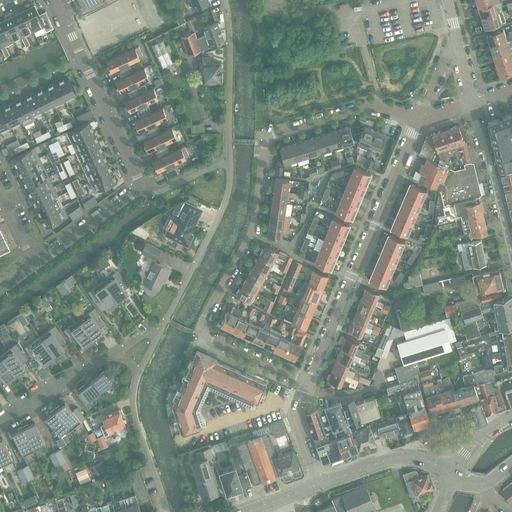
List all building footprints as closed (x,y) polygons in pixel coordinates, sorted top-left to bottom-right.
[(72,0),(80,16),(86,13),(107,3),(112,0),(72,0)] [(189,0),(194,9),(211,3),(209,0),(189,0)] [(496,9),(494,3),(479,8),(482,18),(497,13),(502,11),(501,7),(496,9)] [(0,21),(0,22),(3,21),(13,16),(24,11),(34,6),(37,12),(39,16),(39,15),(45,12),(39,15),(34,5),(0,21)] [(34,6),(24,11),(26,17),(33,31),(43,26),(46,32),(53,28),(46,11),(45,12),(39,15),(39,16),(37,12),(34,6)] [(21,36),(23,42),(27,40),(25,34),(33,31),(26,17),(24,11),(13,16),(16,22),(23,35),(21,36)] [(503,15),(502,11),(497,13),(482,18),(485,27),(500,23),(498,16),(503,15)] [(13,40),(21,36),(23,35),(16,22),(13,16),(3,21),(6,27),(13,40)] [(197,38),(194,32),(190,20),(186,22),(190,30),(183,33),(184,36),(180,37),(187,56),(201,51),(197,38)] [(0,47),(3,52),(7,50),(4,45),(13,40),(6,27),(3,21),(0,22),(0,40),(2,46),(0,47)] [(225,42),(218,23),(203,28),(205,35),(197,38),(201,51),(210,47),(225,42)] [(511,31),(508,33),(509,35),(504,36),(504,34),(502,30),(487,35),(491,45),(506,41),(511,38),(511,31)] [(511,45),(511,38),(506,41),(491,45),(494,55),(509,50),(508,47),(511,45)] [(173,63),(163,41),(152,46),(162,68),(173,63)] [(143,57),(138,46),(133,49),(107,61),(112,71),(119,68),(128,64),(137,59),(138,59),(143,57)] [(511,52),(510,53),(509,50),(494,55),(497,65),(511,60),(511,52)] [(202,83),(221,82),(221,74),(221,70),(221,62),(211,63),(211,57),(202,57),(202,63),(201,63),(202,83)] [(511,60),(497,65),(500,75),(511,71),(511,60)] [(116,81),(121,79),(118,72),(130,67),(133,73),(142,69),(143,69),(142,68),(133,72),(131,66),(126,69),(124,65),(119,68),(112,71),(111,71),(111,72),(119,68),(120,71),(118,72),(120,78),(116,81)] [(130,67),(118,72),(121,79),(133,73),(130,67)] [(133,73),(121,79),(116,81),(121,91),(127,88),(133,86),(136,84),(147,79),(148,78),(144,68),(143,69),(142,69),(133,73)] [(168,70),(162,73),(165,80),(172,77),(168,70)] [(0,110),(3,109),(6,107),(10,106),(13,104),(17,102),(20,101),(24,99),(28,97),(31,95),(35,93),(39,92),(42,90),(46,88),(50,86),(53,85),(57,83),(61,81),(64,79),(68,77),(0,110)] [(61,81),(57,83),(65,101),(77,95),(68,77),(64,79),(61,81)] [(50,86),(46,88),(54,106),(65,101),(57,83),(53,85),(50,86)] [(125,101),(126,101),(130,98),(127,92),(140,87),(142,92),(142,93),(151,89),(151,88),(143,92),(140,86),(134,89),(133,86),(127,88),(121,91),(120,91),(121,92),(129,88),(130,91),(127,92),(130,98),(125,101)] [(140,87),(127,92),(130,98),(142,93),(142,92),(140,87)] [(39,92),(35,93),(44,111),(54,106),(46,88),(42,90),(39,92)] [(142,93),(130,98),(126,101),(130,111),(136,108),(145,104),(156,99),(158,98),(153,88),(151,89),(142,93)] [(28,97),(24,99),(33,116),(44,111),(35,93),(31,95),(28,97)] [(35,120),(33,116),(24,99),(20,101),(17,102),(13,104),(22,122),(21,122),(23,125),(35,120)] [(11,127),(21,122),(22,122),(13,104),(10,106),(6,107),(3,109),(11,127)] [(134,120),(134,121),(135,121),(139,118),(137,112),(149,107),(152,113),(160,109),(161,109),(161,108),(152,112),(149,106),(144,108),(142,105),(136,108),(130,111),(138,108),(140,110),(136,112),(139,118),(134,120)] [(149,107),(137,112),(139,118),(152,113),(149,107)] [(160,109),(152,113),(139,118),(135,121),(140,131),(145,128),(151,125),(154,124),(165,119),(166,119),(167,118),(162,108),(161,109),(160,109)] [(0,132),(11,127),(3,109),(0,110),(0,132)] [(94,116),(91,110),(76,116),(79,123),(94,116)] [(511,113),(506,115),(506,116),(500,118),(495,120),(494,120),(488,122),(488,123),(490,132),(492,139),(497,160),(499,171),(502,171),(511,168),(511,113)] [(71,130),(75,140),(76,141),(93,132),(92,129),(90,126),(89,122),(71,130)] [(106,187),(98,190),(116,182),(89,122),(90,126),(92,129),(93,132),(95,136),(96,139),(98,142),(99,145),(101,148),(102,152),(104,155),(105,158),(107,162),(108,165),(110,168),(111,172),(113,175),(115,178),(116,182),(109,185),(106,187)] [(143,140),(143,141),(144,141),(149,138),(146,132),(158,127),(161,133),(170,129),(170,128),(161,132),(158,126),(153,129),(151,125),(145,128),(140,131),(139,131),(139,132),(148,128),(149,130),(145,132),(148,138),(143,140)] [(361,133),(351,136),(354,142),(358,141),(369,146),(375,131),(363,126),(361,133)] [(452,128),(445,130),(446,133),(447,138),(448,140),(450,145),(450,148),(452,151),(455,165),(461,163),(466,162),(468,162),(470,161),(466,142),(464,143),(463,141),(465,139),(461,129),(459,128),(458,126),(454,127),(452,128)] [(158,127),(146,132),(149,138),(161,133),(158,127)] [(349,127),(337,131),(342,146),(354,142),(351,136),(349,127)] [(170,129),(161,133),(149,138),(144,141),(149,151),(155,148),(161,145),(163,144),(174,139),(175,139),(176,138),(171,128),(170,129)] [(429,153),(427,158),(448,166),(455,165),(452,151),(450,148),(450,145),(448,140),(447,138),(446,133),(445,130),(432,134),(427,137),(422,150),(429,153)] [(337,131),(326,134),(331,149),(342,146),(337,131)] [(386,136),(375,131),(369,146),(380,151),(386,136)] [(72,142),(76,152),(80,150),(98,142),(96,139),(95,136),(93,132),(76,141),(75,140),(72,142)] [(326,134),(314,138),(319,153),(331,149),(326,134)] [(314,138),(303,141),(308,157),(319,153),(314,138)] [(303,141),(291,145),(296,160),(308,157),(303,141)] [(76,152),(81,162),(85,160),(102,152),(101,148),(99,145),(98,142),(80,150),(76,152)] [(16,153),(23,150),(20,145),(13,149),(16,153)] [(152,160),(153,161),(153,160),(158,158),(155,152),(167,147),(170,153),(179,149),(179,148),(170,152),(167,146),(163,148),(161,145),(155,148),(149,151),(148,151),(148,152),(157,147),(159,150),(154,152),(157,158),(152,160)] [(284,164),(296,160),(291,145),(280,149),(284,164)] [(184,146),(153,160),(158,171),(166,167),(168,171),(164,172),(167,179),(179,173),(176,167),(172,169),(171,165),(189,156),(184,146)] [(167,147),(155,152),(158,158),(170,153),(167,147)] [(16,165),(18,168),(35,160),(39,158),(34,148),(30,149),(12,158),(14,162),(16,165)] [(81,162),(85,172),(89,170),(97,166),(107,162),(105,158),(104,155),(102,152),(85,160),(81,162)] [(12,158),(46,227),(64,219),(64,218),(56,222),(53,223),(46,227),(44,223),(43,220),(41,217),(40,213),(38,210),(36,207),(35,204),(33,201),(32,197),(30,194),(29,191),(27,188),(25,184),(24,181),(22,178),(21,175),(19,172),(18,168),(16,165),(14,162),(12,158)] [(44,168),(39,158),(35,160),(18,168),(19,172),(21,175),(22,178),(40,169),(40,170),(44,168)] [(471,162),(470,161),(468,162),(466,162),(461,163),(455,165),(448,166),(427,158),(424,166),(421,165),(418,171),(420,172),(421,173),(418,180),(420,181),(438,189),(440,190),(444,205),(454,202),(474,198),(477,197),(478,197),(470,163),(471,162)] [(85,172),(90,181),(93,180),(111,172),(110,168),(108,165),(107,162),(97,166),(89,170),(85,172)] [(355,167),(351,177),(366,184),(370,173),(355,167)] [(44,178),(40,170),(40,169),(22,178),(24,181),(25,184),(27,188),(45,179),(44,178)] [(500,174),(502,183),(511,180),(511,171),(503,173),(500,174)] [(113,175),(111,172),(93,180),(90,181),(95,192),(98,190),(106,187),(109,185),(116,182),(115,178),(113,175)] [(511,225),(511,224),(510,216),(508,208),(506,199),(504,191),(502,183),(500,174),(511,225)] [(48,177),(44,178),(45,179),(27,188),(29,191),(30,194),(32,197),(49,189),(53,187),(48,177)] [(351,177),(346,188),(362,194),(366,184),(351,177)] [(275,179),(274,190),(288,192),(289,181),(275,179)] [(511,180),(502,183),(504,191),(511,189),(511,180)] [(410,184),(405,195),(421,202),(426,191),(426,190),(410,184)] [(58,197),(53,187),(49,189),(32,197),(33,201),(35,204),(36,207),(54,198),(54,199),(58,197)] [(346,188),(342,198),(357,205),(362,194),(346,188)] [(274,190),(272,202),(286,204),(288,192),(274,190)] [(405,195),(400,206),(417,213),(421,202),(405,195)] [(98,203),(93,196),(83,204),(86,211),(98,203)] [(191,196),(188,201),(194,204),(197,199),(191,196)] [(480,202),(478,197),(477,197),(474,198),(454,202),(444,205),(441,206),(443,213),(437,214),(436,225),(442,224),(450,222),(456,220),(462,219),(467,217),(481,214),(483,214),(480,202)] [(58,207),(54,199),(54,198),(36,207),(38,210),(40,213),(41,217),(59,208),(58,207)] [(342,198),(338,209),(353,215),(357,205),(342,198)] [(272,202),(270,213),(284,215),(286,204),(272,202)] [(172,231),(169,236),(188,245),(193,235),(189,233),(201,211),(186,203),(179,217),(176,216),(171,225),(174,227),(172,231)] [(62,206),(58,207),(59,208),(41,217),(43,220),(44,223),(46,227),(53,223),(56,222),(64,218),(67,217),(62,206)] [(84,213),(80,206),(68,214),(73,221),(84,213)] [(400,206),(396,217),(412,224),(417,213),(400,206)] [(270,213),(269,225),(283,227),(289,227),(290,216),(284,215),(270,213)] [(486,226),(483,214),(481,214),(467,217),(462,219),(456,220),(457,224),(463,223),(463,224),(469,223),(470,229),(468,229),(470,238),(472,237),(480,235),(487,234),(485,226),(486,226)] [(396,217),(391,229),(407,236),(412,224),(396,217)] [(333,220),(328,231),(344,237),(348,226),(333,220)] [(281,238),(282,232),(288,233),(289,227),(283,227),(269,225),(267,236),(274,237),(273,241),(286,247),(289,242),(281,238)] [(147,235),(139,230),(136,236),(145,240),(147,235)] [(328,231),(324,241),(339,247),(344,237),(328,231)] [(130,234),(127,240),(130,242),(134,241),(136,237),(130,234)] [(388,235),(384,246),(400,253),(405,241),(388,235)] [(10,247),(5,236),(5,237),(0,238),(0,251),(10,247)] [(463,248),(463,250),(467,249),(468,253),(470,253),(471,255),(483,252),(481,240),(466,243),(463,244),(464,248),(463,248)] [(324,241),(320,251),(335,258),(339,247),(324,241)] [(437,241),(429,243),(431,249),(438,248),(437,241)] [(146,242),(141,252),(155,259),(160,249),(146,242)] [(266,244),(260,255),(273,262),(275,257),(284,261),(281,266),(288,269),(293,258),(281,253),(279,251),(266,244)] [(384,246),(379,257),(395,264),(400,253),(384,246)] [(486,264),(483,252),(471,255),(470,253),(468,253),(467,249),(463,250),(461,251),(465,269),(471,268),(486,264)] [(335,258),(320,251),(315,262),(331,268),(335,258)] [(260,255),(254,265),(267,272),(273,262),(260,255)] [(151,267),(143,283),(147,285),(145,290),(146,292),(147,294),(149,295),(152,295),(154,295),(157,290),(158,290),(164,279),(166,280),(171,270),(153,261),(155,259),(150,257),(146,263),(147,266),(151,267)] [(379,257),(374,268),(390,275),(395,264),(379,257)] [(289,275),(296,278),(298,272),(302,264),(295,261),(289,275)] [(254,265),(248,275),(261,282),(265,276),(268,278),(270,274),(267,272),(254,265)] [(374,268),(369,280),(385,287),(390,275),(374,268)] [(314,269),(308,283),(322,288),(328,275),(314,269)] [(113,273),(103,281),(117,301),(118,303),(123,299),(122,298),(127,294),(124,289),(129,286),(118,270),(113,274),(113,273)] [(447,317),(461,312),(477,307),(494,301),(502,298),(500,290),(503,290),(504,289),(502,279),(499,270),(498,270),(472,276),(473,278),(469,279),(471,288),(475,287),(477,295),(475,295),(475,298),(455,302),(456,304),(445,306),(447,317)] [(422,284),(422,285),(422,284),(420,274),(408,276),(409,282),(403,283),(404,288),(422,284)] [(248,275),(243,285),(256,292),(261,282),(248,275)] [(291,291),(296,278),(289,275),(284,288),(291,291)] [(453,284),(465,281),(464,277),(464,275),(451,278),(453,284)] [(451,278),(439,281),(440,287),(453,284),(451,278)] [(114,306),(118,303),(117,301),(103,281),(93,288),(88,292),(96,303),(101,299),(107,308),(112,305),(114,306)] [(308,283),(304,281),(302,286),(297,289),(296,293),(303,296),(316,302),(322,288),(308,283)] [(439,281),(422,284),(422,285),(424,294),(441,290),(440,287),(439,281)] [(56,286),(63,295),(68,291),(62,282),(61,282),(56,286)] [(250,303),(256,292),(243,285),(237,295),(250,303)] [(366,289),(361,299),(375,305),(379,294),(366,289)] [(288,298),(281,295),(279,302),(285,305),(288,298)] [(495,308),(497,317),(511,312),(511,295),(502,299),(502,298),(494,301),(477,307),(461,312),(464,322),(475,319),(483,317),(482,312),(495,308)] [(303,296),(297,310),(311,315),(316,302),(303,296)] [(50,305),(44,297),(39,300),(45,309),(50,305)] [(358,306),(357,310),(370,315),(375,305),(361,299),(360,302),(358,306)] [(273,305),(267,302),(263,309),(270,312),(273,305)] [(221,325),(231,330),(238,317),(240,311),(235,309),(236,307),(230,305),(227,312),(221,325)] [(305,329),(311,315),(297,310),(286,305),(284,310),(295,314),(291,323),(305,329)] [(25,317),(31,312),(28,308),(22,312),(25,317)] [(410,328),(411,328),(406,308),(397,311),(401,329),(401,330),(404,330),(410,328)] [(89,312),(79,319),(93,340),(94,341),(99,337),(98,336),(103,332),(100,328),(105,324),(94,309),(89,312)] [(357,310),(352,321),(366,326),(370,315),(357,310)] [(497,318),(499,330),(511,325),(511,312),(497,317),(497,318)] [(231,330),(242,335),(249,322),(238,317),(231,330)] [(404,365),(395,367),(398,378),(400,384),(407,406),(414,427),(430,422),(428,414),(425,406),(423,400),(416,378),(419,378),(420,377),(419,372),(416,360),(452,350),(449,343),(456,340),(449,317),(411,329),(403,331),(404,335),(406,340),(397,342),(404,365)] [(90,344),(94,341),(93,340),(79,319),(68,326),(69,327),(64,330),(72,341),(77,338),(83,347),(88,343),(90,344)] [(480,335),(475,319),(464,322),(461,323),(467,339),(480,335)] [(361,337),(366,326),(352,321),(351,324),(349,328),(348,331),(361,337)] [(242,335),(253,340),(259,327),(249,322),(242,335)] [(496,335),(497,337),(511,332),(511,325),(499,330),(496,331),(489,333),(489,336),(496,335)] [(49,329),(39,336),(54,357),(55,358),(60,355),(59,353),(64,350),(61,345),(66,342),(54,326),(49,329)] [(393,326),(387,340),(393,338),(404,335),(403,331),(411,329),(410,328),(404,330),(401,330),(401,329),(393,326)] [(253,340),(263,345),(269,332),(259,327),(253,340)] [(295,343),(290,341),(284,355),(295,360),(301,346),(307,333),(297,328),(294,335),(299,337),(295,343)] [(263,345),(273,350),(280,336),(269,332),(263,345)] [(491,345),(496,344),(498,343),(511,339),(511,332),(497,337),(497,340),(491,342),(491,345)] [(50,362),(55,358),(54,357),(39,336),(29,344),(25,347),(33,358),(37,355),(44,364),(49,360),(50,362)] [(273,350),(284,355),(290,341),(280,336),(273,350)] [(345,338),(340,349),(354,354),(367,360),(370,354),(357,348),(359,343),(345,338)] [(498,351),(499,350),(511,346),(511,339),(498,343),(496,344),(498,351)] [(11,347),(1,355),(15,375),(16,376),(21,373),(20,371),(25,368),(22,363),(27,360),(15,344),(11,348),(11,347)] [(492,359),(500,357),(511,353),(511,346),(499,350),(500,352),(492,354),(492,359)] [(465,347),(463,348),(457,349),(459,355),(467,353),(465,347)] [(366,364),(367,360),(354,354),(340,349),(336,359),(350,365),(352,361),(359,364),(360,361),(366,364)] [(175,399),(172,406),(176,418),(179,417),(181,422),(178,423),(181,433),(202,426),(201,425),(196,407),(207,381),(255,403),(256,403),(260,396),(258,395),(261,390),(262,391),(265,383),(216,361),(217,360),(197,351),(186,375),(189,376),(187,381),(184,379),(180,389),(183,390),(181,395),(178,393),(177,395),(180,396),(178,401),(175,399)] [(501,361),(501,364),(511,361),(511,353),(500,357),(492,359),(492,362),(501,361)] [(11,380),(16,376),(15,375),(1,355),(0,355),(0,375),(5,382),(10,379),(11,380)] [(336,359),(332,370),(345,376),(350,365),(336,359)] [(511,361),(501,364),(502,369),(500,369),(499,365),(494,366),(495,373),(503,371),(511,368),(511,361)] [(430,369),(419,372),(420,377),(421,381),(424,380),(432,378),(430,369)] [(493,369),(463,377),(465,387),(474,385),(476,385),(494,380),(495,380),(493,369)] [(341,386),(345,376),(332,370),(327,380),(326,384),(334,387),(335,384),(341,386)] [(111,381),(113,379),(112,377),(111,375),(108,374),(106,375),(103,372),(85,386),(84,385),(78,389),(79,391),(78,392),(81,396),(77,400),(86,411),(91,407),(87,402),(112,382),(111,381)] [(355,389),(358,381),(352,378),(348,386),(355,389)] [(442,380),(437,381),(438,384),(439,388),(445,409),(452,407),(447,390),(449,390),(446,380),(450,379),(449,378),(442,380)] [(511,378),(502,381),(505,390),(511,387),(511,378)] [(450,379),(446,380),(449,390),(447,390),(452,407),(458,405),(468,402),(469,402),(477,424),(488,421),(480,398),(476,385),(474,385),(465,387),(462,387),(455,388),(450,379)] [(494,380),(476,385),(480,398),(486,416),(511,407),(511,406),(508,398),(505,390),(502,381),(495,384),(494,380)] [(432,382),(429,383),(432,395),(434,395),(439,411),(445,409),(439,388),(438,384),(433,386),(432,382)] [(424,384),(423,385),(423,388),(425,395),(430,413),(439,411),(434,395),(432,395),(429,383),(424,384)] [(400,384),(386,388),(388,394),(394,392),(397,401),(398,401),(402,415),(396,416),(396,418),(400,432),(401,431),(402,435),(416,431),(414,428),(414,427),(407,406),(400,384)] [(374,397),(355,403),(362,422),(364,421),(380,415),(374,397)] [(342,402),(351,426),(362,422),(355,403),(353,398),(342,402)] [(335,437),(335,438),(336,438),(337,440),(338,440),(343,456),(358,451),(351,431),(350,429),(349,427),(341,402),(325,408),(331,424),(335,437)] [(59,405),(54,409),(55,410),(71,430),(81,422),(85,418),(77,407),(72,411),(65,403),(60,407),(59,405)] [(322,427),(331,424),(325,408),(317,411),(317,409),(307,413),(307,414),(309,419),(307,420),(314,438),(325,434),(322,427)] [(62,438),(71,430),(55,410),(54,409),(50,413),(51,414),(46,418),(53,427),(52,428),(53,427),(62,438)] [(124,427),(126,426),(122,417),(123,415),(121,410),(118,410),(118,409),(106,415),(102,417),(105,423),(100,425),(105,435),(113,432),(116,430),(116,432),(117,434),(119,435),(121,435),(124,433),(125,432),(126,430),(125,428),(124,427)] [(396,418),(376,425),(381,438),(400,432),(396,418)] [(284,421),(270,426),(272,432),(286,427),(284,421)] [(366,427),(364,421),(362,422),(351,426),(349,427),(350,429),(351,431),(358,451),(377,444),(370,425),(366,427)] [(28,424),(23,427),(23,428),(34,451),(46,446),(40,433),(41,433),(40,433),(35,423),(29,426),(28,424)] [(23,456),(34,451),(23,428),(23,427),(17,429),(18,431),(12,433),(23,456)] [(92,434),(86,436),(89,442),(94,440),(92,434)] [(280,476),(281,475),(280,474),(274,457),(275,457),(267,434),(260,436),(248,441),(248,440),(243,442),(236,445),(245,469),(248,468),(254,484),(258,483),(262,481),(262,482),(266,481),(268,480),(275,477),(280,475),(280,476)] [(323,463),(343,456),(338,440),(337,440),(336,438),(335,438),(327,441),(325,434),(314,438),(316,445),(323,463)] [(108,446),(103,436),(97,438),(102,449),(108,446)] [(0,462),(2,466),(13,461),(7,449),(8,448),(7,449),(2,438),(0,439),(0,462)] [(192,463),(197,480),(213,475),(215,475),(213,469),(211,470),(208,458),(212,457),(209,449),(197,452),(199,461),(192,463)] [(60,450),(55,452),(61,465),(66,462),(60,450)] [(293,451),(275,457),(274,457),(280,474),(281,475),(281,476),(283,475),(289,472),(289,473),(292,472),(292,471),(298,469),(298,470),(300,469),(299,467),(293,451)] [(56,467),(61,465),(55,452),(50,455),(56,467)] [(107,469),(103,461),(94,465),(99,474),(107,469)] [(237,461),(233,463),(235,469),(237,475),(241,474),(237,461)] [(66,462),(61,465),(64,471),(69,468),(66,462)] [(28,465),(22,468),(29,480),(34,478),(28,465)] [(23,483),(29,480),(22,468),(17,470),(23,483)] [(79,481),(89,477),(85,468),(75,473),(79,481)] [(128,472),(130,478),(142,474),(140,468),(128,472)] [(235,469),(220,474),(223,484),(227,495),(242,490),(242,489),(237,475),(235,469)] [(432,490),(433,489),(430,481),(428,475),(419,477),(417,472),(414,470),(403,474),(404,478),(410,497),(418,494),(422,493),(428,491),(432,490)] [(241,474),(237,475),(242,489),(248,487),(251,486),(246,472),(241,474)] [(130,478),(132,484),(144,480),(142,474),(130,478)] [(217,480),(215,475),(213,475),(197,480),(202,498),(218,493),(215,481),(217,480)] [(132,484),(133,489),(146,485),(144,480),(132,484)] [(133,489),(135,495),(142,493),(147,491),(146,485),(133,489)] [(365,485),(342,495),(349,511),(366,511),(375,508),(365,485)] [(149,496),(147,491),(142,493),(135,495),(137,500),(149,496)] [(43,492),(36,495),(40,502),(46,499),(43,492)] [(141,511),(139,506),(138,503),(137,500),(135,495),(130,496),(133,504),(126,507),(128,511),(141,511)] [(151,502),(149,496),(137,500),(138,503),(139,506),(151,502)] [(122,508),(115,510),(115,511),(128,511),(126,507),(124,498),(119,500),(122,508)] [(322,503),(319,499),(313,503),(317,507),(322,503)] [(58,502),(55,502),(58,511),(67,511),(63,500),(58,502)] [(153,507),(151,502),(139,506),(141,511),(153,507)]
